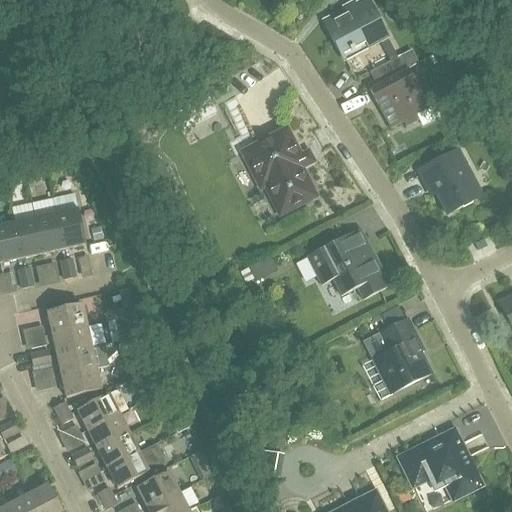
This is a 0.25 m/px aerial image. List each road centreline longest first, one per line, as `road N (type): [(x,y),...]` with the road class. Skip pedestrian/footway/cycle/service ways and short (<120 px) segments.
road 1 (residential): [(443,290),(403,215),(293,52),(207,0)]
road 2 (residential): [(492,388),(322,468)]
road 3 (residential): [(78,511),(0,359)]
